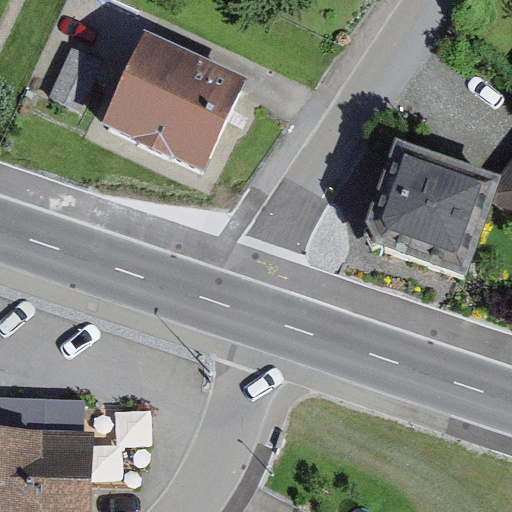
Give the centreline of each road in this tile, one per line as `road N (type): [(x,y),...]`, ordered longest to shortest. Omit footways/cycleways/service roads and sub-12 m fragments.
road 1 (residential): [(433,0),(261,262),(254,315)]
road 2 (secondary): [(254,315),(511,400)]
road 3 (secondary): [(0,228),(254,315)]
